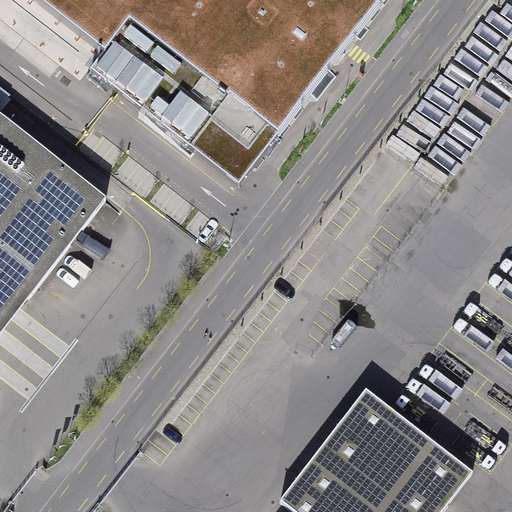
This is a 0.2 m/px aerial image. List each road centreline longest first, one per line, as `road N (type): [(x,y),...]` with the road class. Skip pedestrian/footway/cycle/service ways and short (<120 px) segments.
road 1 (unclassified): [(60,511),(462,0)]
road 2 (unknown): [(222,511),(251,471),(282,463),(327,472),(372,511)]
